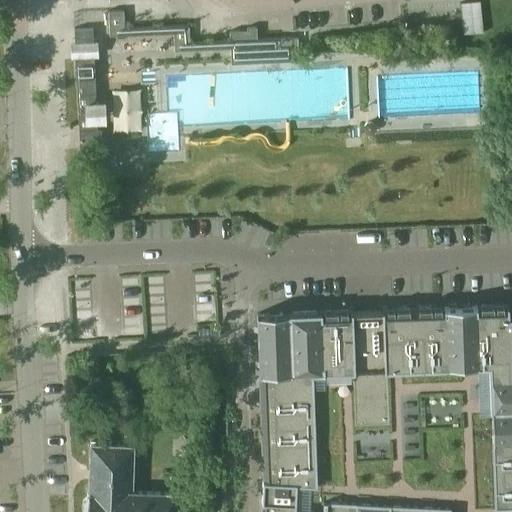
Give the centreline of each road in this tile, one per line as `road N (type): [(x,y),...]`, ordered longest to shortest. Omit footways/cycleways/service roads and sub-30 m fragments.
road 1 (unclassified): [(240,258),(274,268),(511,257)]
road 2 (tertiary): [(24,261),(14,0)]
road 3 (residential): [(240,258),(245,511)]
road 4 (tertiary): [(37,511),(24,261)]
road 5 (unclassified): [(24,261),(206,251),(240,258)]
